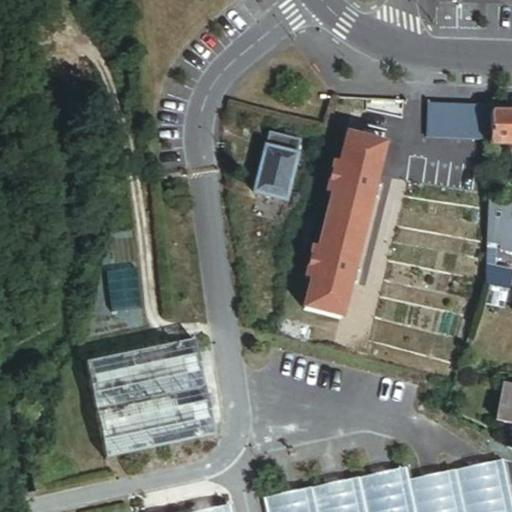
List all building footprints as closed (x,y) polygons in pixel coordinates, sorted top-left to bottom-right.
[(427,103),(425,137),(490,140),(491,116),(491,106),(427,103)] [(511,116),(491,116),(490,140),(489,148),(511,148),(511,116)] [(255,193),(285,200),(300,140),(269,133),(255,193)] [(382,144),(346,135),(339,165),(334,163),(327,193),(332,194),(319,249),(312,247),(305,276),(312,278),(305,309),(341,318),(382,144)] [(511,210),(487,207),(485,245),(500,245),(503,225),(511,226),(511,210)] [(193,344),(85,366),(104,462),(213,439),(193,344)] [(511,423),(511,385),(505,384),(497,420),(511,423)] [(455,472),(408,482),(414,511),(511,511),(511,508),(502,462),(455,472)] [(311,491),(263,501),(265,511),(414,511),(405,471),(358,481),(311,491)]
